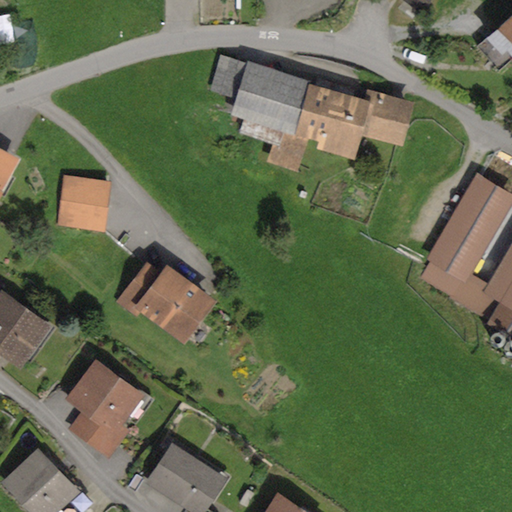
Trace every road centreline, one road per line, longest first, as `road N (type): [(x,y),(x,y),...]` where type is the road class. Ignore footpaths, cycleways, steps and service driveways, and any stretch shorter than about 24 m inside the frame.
road 1 (residential): [(511,133),(338,47),(246,30),(0,103)]
road 2 (track): [(190,257),(83,133),(34,91)]
road 3 (residential): [(149,511),(0,375)]
